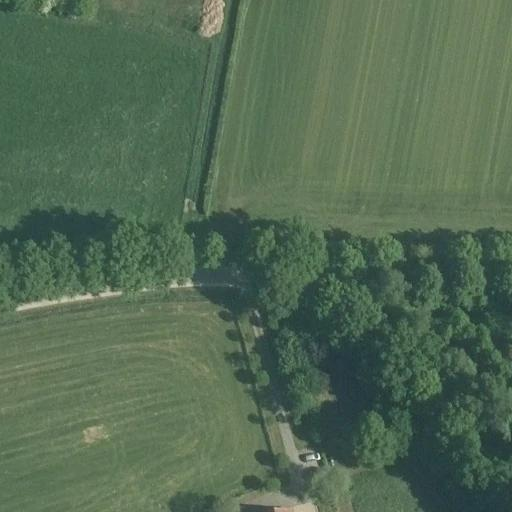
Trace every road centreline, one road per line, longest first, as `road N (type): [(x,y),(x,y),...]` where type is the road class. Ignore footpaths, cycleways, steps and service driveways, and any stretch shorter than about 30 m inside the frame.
road 1 (unclassified): [(0,301),(84,280),(193,275),(309,284)]
road 2 (unclassified): [(511,491),(309,284)]
road 3 (unclassified): [(309,284),(511,280)]
